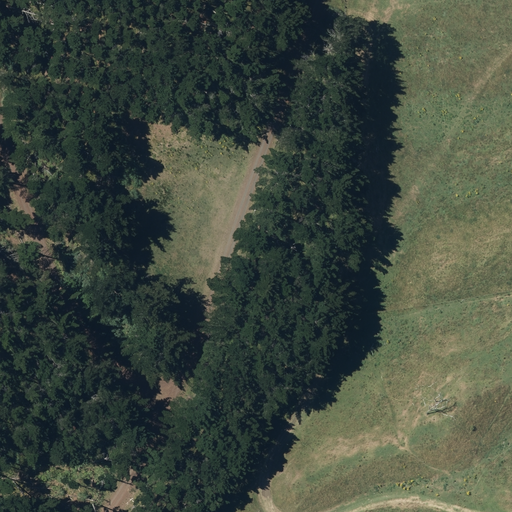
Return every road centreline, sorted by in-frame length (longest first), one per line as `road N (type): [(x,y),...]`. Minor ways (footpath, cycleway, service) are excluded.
road 1 (track): [(138,511),(341,0)]
road 2 (track): [(0,179),(38,320),(117,391),(176,417)]
